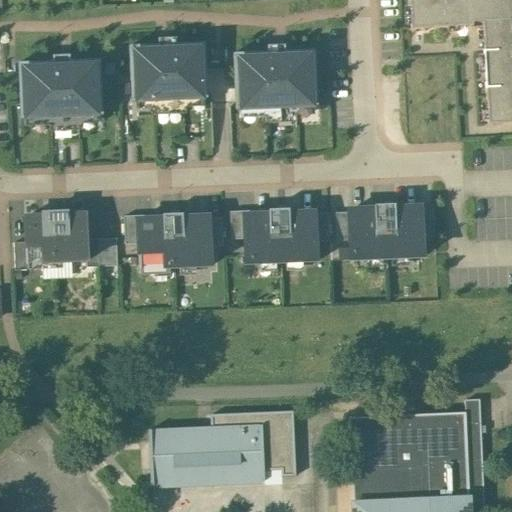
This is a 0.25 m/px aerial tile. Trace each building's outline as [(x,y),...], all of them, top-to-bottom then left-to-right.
[(407,0),(407,7),(401,7),(401,24),(409,24),(409,30),(444,29),(445,34),(465,33),(465,27),(471,27),(470,21),(469,0),(407,0)] [(511,0),(469,0),(470,21),(480,21),(481,31),(475,31),(475,49),(481,49),(482,54),(476,54),(476,73),(483,73),(484,101),(479,102),(479,119),(486,119),(486,124),(511,123),(511,0)] [(207,99),(205,43),(176,45),(176,39),(166,40),(166,45),(128,47),(131,103),(153,102),(153,108),(185,107),(185,100),(207,99)] [(315,50),(276,52),(276,46),(267,46),(267,52),(233,54),(235,110),(263,109),(263,115),(295,114),(295,107),(317,106),(315,50)] [(18,64),(20,119),(48,118),(48,125),(81,123),(80,117),(102,116),(100,60),(61,62),(61,56),(52,56),(52,62),(18,64)] [(373,209),(347,210),(347,213),(348,240),(349,260),(364,259),(380,259),(390,258),(406,257),(421,257),(420,237),(419,209),(419,207),(393,208),(393,204),(373,205),(373,209)] [(268,214),(256,214),(257,239),(242,239),(243,264),(259,264),(275,263),(284,263),(301,262),(315,262),(315,242),(314,214),(313,212),(288,213),(288,209),(268,210),(268,214)] [(432,209),(419,209),(420,237),(434,237),(432,209)] [(229,239),(242,239),(257,239),(256,214),(256,210),(228,211),(229,239)] [(42,217),(23,217),(24,242),(25,265),(85,262),(84,240),(83,215),(64,216),(64,213),(42,213),(42,217)] [(348,240),(347,213),(334,213),(335,241),(348,240)] [(161,219),(149,219),(150,244),(136,244),(137,269),(152,269),(168,268),(178,268),(194,267),(209,267),(208,247),(207,219),(207,217),(181,218),(181,214),(161,215),(161,219)] [(314,214),(315,242),(328,242),(327,214),(314,214)] [(123,244),(136,244),(150,244),(149,219),(149,215),(122,216),(123,244)] [(207,219),(208,247),(222,246),(220,219),(207,219)] [(115,239),(84,240),(85,262),(86,268),(116,267),(115,239)] [(25,265),(24,242),(13,242),(14,271),(25,270),(25,265)] [(406,257),(390,258),(390,266),(406,266),(406,257)] [(380,259),(364,259),(365,267),(381,267),(380,259)] [(301,262),(284,263),(285,271),(301,270),(301,262)] [(275,263),(259,264),(259,272),(275,271),(275,263)] [(194,267),(178,268),(178,276),(195,275),(194,267)] [(168,268),(152,269),(153,277),(169,276),(168,268)] [(350,511),(482,511),(480,429),(479,419),(479,401),(464,402),(464,413),(347,418),(350,511)] [(209,428),(146,430),(148,486),(152,486),(152,482),(260,478),(260,481),(263,481),(262,471),(271,470),(280,470),(280,476),(285,476),(294,476),(291,412),(209,415),(209,428)] [(152,482),(152,486),(152,488),(260,484),(260,481),(260,478),(152,482)]
